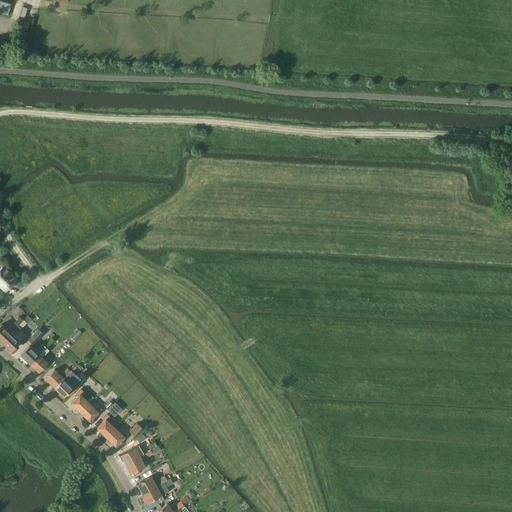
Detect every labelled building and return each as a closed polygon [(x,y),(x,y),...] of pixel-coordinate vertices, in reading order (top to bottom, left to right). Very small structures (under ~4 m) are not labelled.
[(0,1),(0,14),(6,16),(9,4),(0,1)] [(0,268),(0,285),(5,290),(17,278),(3,265),(0,268)] [(0,325),(0,340),(1,342),(17,326),(23,320),(19,317),(7,329),(1,324),(0,325)] [(10,333),(1,342),(10,351),(19,342),(13,336),(20,328),(17,326),(10,333)] [(33,345),(43,334),(38,329),(28,340),(33,345)] [(20,355),(29,363),(45,347),(41,344),(37,348),(38,349),(35,351),(29,346),(20,355)] [(47,363),(41,358),(44,355),(48,351),(45,347),(29,363),(38,372),(47,363)] [(54,370),(45,379),(54,387),(63,378),(54,370)] [(63,378),(54,387),(63,396),(72,387),(80,379),(71,370),(70,371),(66,376),(63,378)] [(70,403),(80,412),(89,403),(81,396),(84,392),(80,389),(75,394),(77,396),(70,403)] [(89,403),(80,412),(89,421),(96,414),(98,416),(103,410),(99,406),(96,410),(89,403)] [(114,403),(107,410),(112,414),(119,407),(114,403)] [(106,437),(115,428),(107,421),(110,418),(107,414),(101,419),(103,421),(96,428),(106,437)] [(129,432),(136,438),(144,430),(137,424),(129,432)] [(122,435),(115,428),(106,437),(115,446),(122,439),(124,441),(129,435),(125,432),(122,435)] [(139,442),(146,438),(143,434),(136,439),(139,442)] [(150,451),(144,454),(147,458),(152,455),(161,450),(158,446),(157,447),(150,451)] [(125,464),(140,456),(134,447),(120,455),(125,464)] [(145,466),(140,456),(125,464),(131,474),(145,466)] [(150,476),(136,484),(142,494),(156,486),(152,480),(150,476)] [(156,486),(142,494),(147,503),(161,495),(168,491),(166,487),(172,483),(170,478),(166,480),(163,482),(161,483),(156,486)] [(173,511),(167,503),(155,511),(173,511)]
